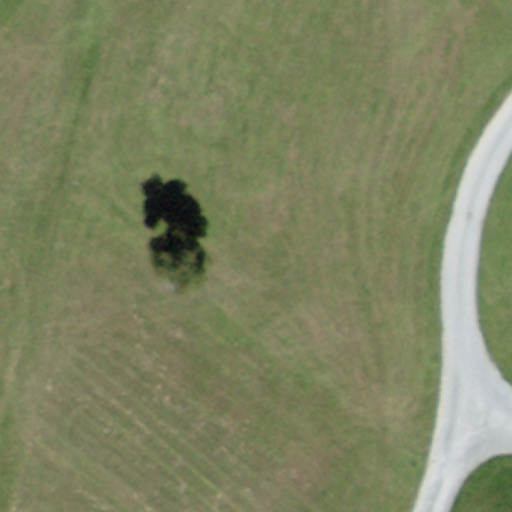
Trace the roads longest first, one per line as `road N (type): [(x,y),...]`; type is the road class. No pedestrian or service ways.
road 1 (track): [(511,118),(468,195),(455,240),(447,384)]
road 2 (track): [(447,384),(428,511)]
